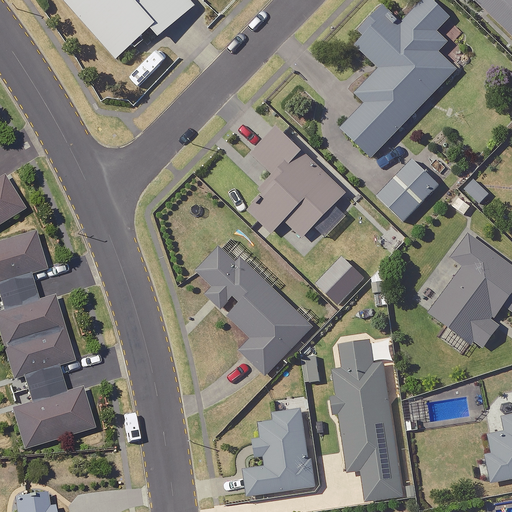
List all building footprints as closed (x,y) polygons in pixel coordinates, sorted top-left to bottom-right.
[(63,0),(119,63),(154,32),(163,42),(198,10),(189,0),(63,0)] [(511,0),(464,0),(471,7),(475,3),(511,38),(511,0)] [(372,160),(464,65),(445,46),(460,31),(430,1),(400,31),(383,15),(354,45),(382,72),(357,97),(367,106),(343,131),(372,160)] [(316,231),(326,241),(348,218),(337,208),(346,200),(277,132),(254,157),(276,178),(261,193),(267,199),(251,215),(274,237),(286,224),(305,242),(316,231)] [(440,187),(413,162),(378,199),(405,224),(440,187)] [(489,193),(474,179),(464,189),(480,204),(489,193)] [(0,229),(27,211),(7,182),(0,186),(0,229)] [(476,211),(460,197),(451,207),(466,222),(476,211)] [(511,268),(470,235),(451,259),(464,269),(429,313),(482,355),(501,332),(494,326),(507,309),(511,312),(511,268)] [(47,280),(36,238),(0,247),(0,289),(1,290),(9,320),(0,321),(0,345),(13,393),(26,390),(35,421),(21,424),(30,459),(90,443),(81,408),(68,411),(60,381),(73,377),(54,308),(38,312),(31,284),(47,280)] [(224,314),(236,301),(242,308),(230,320),(253,342),(242,353),(266,377),(313,331),(243,262),(238,267),(222,252),(199,275),(214,290),(207,297),(224,314)] [(340,397),(334,398),(335,415),(342,414),(349,473),(363,472),(367,504),(403,499),(386,365),(374,367),(371,344),(342,348),(345,372),(337,373),(340,397)] [(316,489),(304,412),(276,416),(277,423),(261,425),(264,441),(256,442),(259,460),(267,458),(268,469),(246,473),(250,499),(316,489)] [(511,419),(505,420),(507,435),(491,438),(494,456),(488,457),(493,484),(511,480),(511,419)] [(51,511),(49,495),(17,500),(18,511),(58,511),(59,509),(51,511)]
